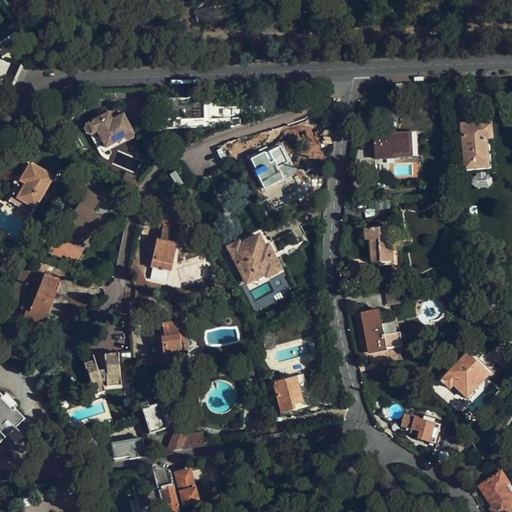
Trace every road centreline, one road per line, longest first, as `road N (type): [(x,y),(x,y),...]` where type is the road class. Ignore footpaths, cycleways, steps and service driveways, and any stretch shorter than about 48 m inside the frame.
road 1 (residential): [(354,68),(331,261),(361,423),(375,451)]
road 2 (tertiary): [(354,68),(44,84),(0,128)]
road 3 (tertiary): [(511,62),(354,68)]
road 4 (residential): [(375,451),(400,454),(474,511)]
